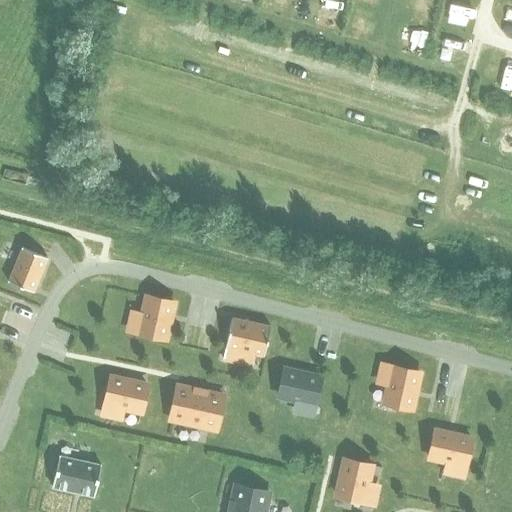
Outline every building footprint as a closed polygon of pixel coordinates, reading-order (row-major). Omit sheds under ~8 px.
[(33,291),(47,257),(21,246),(7,280),(33,291)] [(160,336),(168,300),(142,294),(134,330),(160,336)] [(261,356),(267,326),(230,318),(222,359),(230,361),(233,350),(261,356)] [(409,409),(417,373),(390,367),(382,403),(409,409)] [(313,405),(319,378),(283,370),(277,397),(313,405)] [(140,411),(146,384),(109,376),(103,403),(140,411)] [(214,429),(221,395),(176,384),(168,418),(214,429)] [(464,465),(470,438),(433,431),(428,458),(464,465)] [(93,496),(100,466),(57,456),(50,486),(93,496)] [(360,501),(369,465),(342,459),(334,495),(360,501)] [(263,511),(268,491),(234,484),(227,511),(263,511)]
